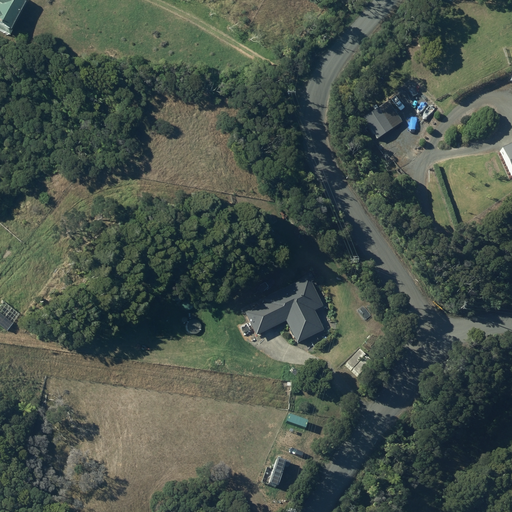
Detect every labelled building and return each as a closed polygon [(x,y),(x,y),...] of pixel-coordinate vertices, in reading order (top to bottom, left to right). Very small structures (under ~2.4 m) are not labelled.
[(0,0),(0,22),(14,0),(13,0),(0,0)] [(374,144),(400,123),(381,98),(354,119),(374,144)] [(511,133),(488,146),(501,170),(511,164),(511,133)] [(297,275),(232,306),(247,335),(276,321),(285,339),(313,325),(304,307),(311,304),(297,275)] [(372,362),(358,349),(343,365),(357,378),(372,362)]
